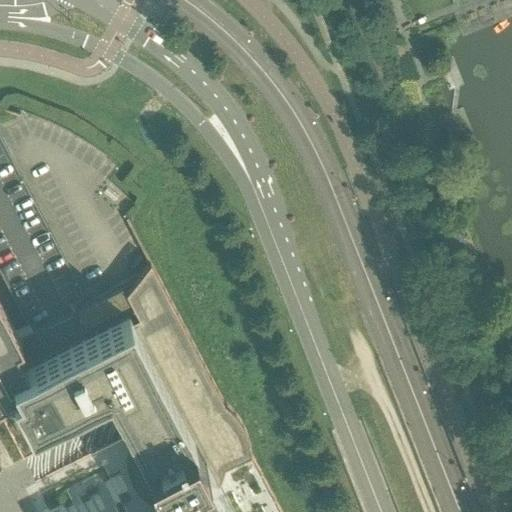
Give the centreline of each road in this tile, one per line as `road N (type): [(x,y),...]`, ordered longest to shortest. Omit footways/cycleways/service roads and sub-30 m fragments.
road 1 (secondary): [(380,511),(262,191)]
road 2 (secondary): [(3,11),(105,51),(161,84),(262,191)]
road 3 (secondary): [(262,191),(228,110),(149,38),(78,0)]
